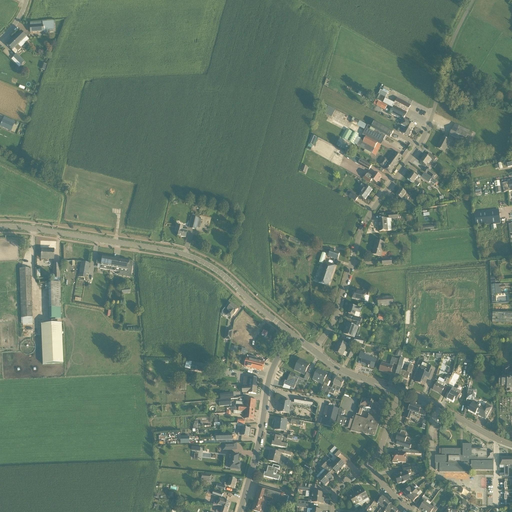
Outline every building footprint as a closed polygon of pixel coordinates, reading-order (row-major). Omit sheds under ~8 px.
[(54,30),(53,21),(30,23),(30,33),(43,32),(43,31),(54,30)] [(21,49),(21,48),(20,48),(25,43),(23,40),(26,37),(27,36),(25,33),(23,34),(20,31),(12,40),(17,45),(21,49)] [(12,40),(6,45),(10,49),(12,51),(14,53),(17,51),(18,51),(21,49),(17,45),(12,40)] [(13,57),(21,65),(24,62),(16,54),(13,57)] [(36,79),(38,68),(32,67),(29,77),(36,79)] [(397,99),(394,104),(392,108),(405,115),(410,105),(406,103),(397,99)] [(376,106),(386,110),(388,106),(378,101),(376,106)] [(324,105),(320,112),(325,114),(328,108),(328,107),(324,105)] [(392,108),(389,113),(398,118),(403,120),(405,115),(392,108)] [(353,118),(350,123),(357,126),(359,122),(353,118)] [(2,120),(0,125),(0,126),(11,132),(14,125),(2,120)] [(405,128),(411,132),(415,126),(408,122),(404,120),(403,122),(400,120),(398,124),(401,126),(405,128)] [(360,121),(358,126),(365,129),(367,124),(360,121)] [(386,136),(390,138),(394,132),(375,121),(372,127),(371,128),(386,136)] [(408,137),(411,132),(405,128),(404,130),(399,127),(397,131),(402,133),(402,134),(408,137)] [(468,144),(472,136),(453,127),(449,135),(454,137),(464,142),(468,144)] [(352,131),(347,141),(354,144),(359,134),(352,131)] [(311,135),(308,144),(313,146),(317,138),(311,135)] [(362,136),(357,146),(360,147),(367,151),(366,153),(369,155),(370,153),(375,156),(378,149),(380,146),(362,136)] [(450,141),(447,140),(442,137),(437,148),(444,152),(450,141)] [(456,140),(452,148),(458,150),(462,142),(456,140)] [(391,156),(392,157),(389,162),(385,159),(380,165),(383,167),(385,167),(384,169),(390,173),(402,156),(396,152),(393,156),(392,155),(391,156)] [(433,156),(429,153),(427,157),(425,155),(420,162),(426,166),(429,168),(431,165),(436,158),(433,156)] [(357,158),(354,162),(369,170),(371,166),(357,158)] [(301,165),(299,171),(305,174),(308,167),(301,165)] [(436,175),(428,169),(425,173),(435,180),(437,176),(436,175)] [(372,180),(373,180),(377,183),(381,177),(377,174),(375,173),(372,176),(368,173),(366,174),(363,178),(370,184),(372,180)] [(437,182),(424,173),(421,177),(429,183),(430,181),(435,185),(437,182)] [(417,177),(412,174),(407,180),(413,183),(417,186),(419,183),(415,180),(417,177)] [(511,181),(502,183),(504,192),(511,190),(511,181)] [(368,187),(363,184),(360,187),(364,189),(360,196),(365,199),(372,190),(368,187)] [(410,196),(404,192),(400,189),(396,195),(401,199),(404,196),(407,199),(410,196)] [(358,197),(348,190),(346,194),(355,201),(358,197)] [(408,205),(400,200),(398,204),(405,209),(408,211),(408,210),(409,211),(413,206),(410,204),(409,206),(408,205)] [(473,213),(471,214),(473,226),(476,226),(500,223),(499,211),(499,210),(474,212),(474,213),(473,213)] [(379,232),(384,231),(387,231),(391,231),(391,222),(392,222),(391,218),(397,218),(397,214),(388,215),(389,219),(386,219),(378,219),(379,232)] [(190,223),(189,228),(196,230),(196,227),(199,228),(201,220),(198,219),(199,216),(193,215),(192,217),(191,217),(190,223)] [(185,238),(186,233),(187,229),(176,226),(175,232),(178,233),(178,236),(185,238)] [(384,243),(376,241),(372,254),(381,257),(384,243)] [(41,254),(41,259),(53,260),(53,256),(54,251),(54,249),(46,248),(46,249),(41,249),(41,254)] [(339,253),(330,250),(328,257),(337,260),(339,253)] [(97,256),(96,265),(100,265),(100,269),(107,270),(110,271),(111,267),(113,258),(102,256),(102,257),(97,256)] [(111,267),(110,271),(113,271),(120,272),(120,271),(127,273),(127,270),(128,266),(132,267),(133,262),(129,261),(115,259),(113,258),(111,267)] [(81,262),(79,273),(87,274),(89,263),(81,262)] [(334,266),(325,263),(318,283),(327,286),(334,266)] [(21,318),(32,318),(31,269),(20,269),(21,318)] [(61,319),(60,283),(48,283),(49,319),(61,319)] [(496,285),(495,285),(491,285),(491,295),(499,294),(498,285),(496,285)] [(368,291),(363,290),(363,293),(354,291),(352,299),(364,301),(366,296),(368,296),(369,291),(368,291)] [(393,305),(393,297),(377,298),(378,306),(393,305)] [(229,304),(225,308),(228,310),(226,312),(229,315),(228,315),(231,318),(234,314),(234,315),(235,314),(238,310),(231,305),(229,304)] [(361,309),(355,307),(350,306),(348,314),(354,316),(355,312),(360,313),(361,309)] [(511,313),(492,313),(492,323),(511,323),(511,313)] [(347,323),(343,334),(348,335),(352,337),(354,331),(356,332),(357,327),(351,325),(347,323)] [(51,324),(41,324),(43,364),(63,363),(61,324),(57,324),(51,324)] [(338,346),(335,352),(342,355),(344,351),(347,344),(343,343),(338,341),(337,345),(336,345),(338,346)] [(376,360),(364,356),(365,353),(361,352),(359,358),(362,359),(361,364),(372,367),(373,363),(375,364),(376,360)] [(244,367),(263,371),(265,363),(256,360),(257,358),(247,356),(244,367)] [(400,357),(395,374),(399,375),(400,372),(401,370),(404,359),(401,358),(400,357)] [(390,365),(382,363),(379,371),(390,374),(393,366),(393,364),(397,365),(398,360),(392,358),(390,365)] [(299,360),(294,370),(298,372),(304,375),(305,373),(306,370),(309,366),(309,364),(303,361),(299,360)] [(196,363),(194,371),(208,374),(209,366),(196,363)] [(399,375),(398,377),(407,380),(409,375),(409,373),(411,373),(411,371),(413,366),(409,365),(408,369),(407,372),(405,371),(401,370),(400,372),(399,375)] [(430,380),(432,376),(432,374),(435,369),(428,366),(427,368),(421,366),(419,371),(415,382),(424,386),(427,379),(430,380)] [(511,372),(508,373),(509,368),(503,368),(502,378),(499,378),(499,385),(502,385),(502,386),(507,387),(507,392),(511,392),(511,372)] [(316,374),(313,380),(317,382),(322,384),(323,383),(324,380),(326,376),(327,374),(321,371),(318,369),(316,374)] [(287,381),(285,381),(283,384),(288,386),(294,389),(295,385),(294,384),(296,379),(298,379),(299,377),(297,376),(297,375),(295,374),(291,373),(289,375),(287,381)] [(441,394),(443,390),(444,388),(443,387),(445,385),(448,386),(451,377),(447,376),(445,382),(444,382),(443,384),(438,381),(436,384),(433,390),(441,394)] [(456,380),(454,379),(455,377),(453,376),(452,378),(448,386),(452,388),(456,380)] [(243,385),(257,386),(258,379),(253,378),(244,377),(243,385)] [(330,396),(328,395),(329,393),(333,395),(335,391),(339,392),(344,382),(336,378),(333,384),(332,388),(328,387),(324,395),(323,397),(327,398),(329,398),(330,396)] [(243,385),(243,386),(242,386),(242,388),(242,393),(243,393),(243,395),(249,395),(249,393),(256,394),(257,386),(243,385)] [(450,393),(447,399),(453,403),(454,401),(456,402),(461,392),(460,392),(455,389),(454,391),(452,390),(450,393)] [(334,428),(351,432),(374,437),(375,437),(385,406),(386,402),(379,399),(378,404),(373,402),(374,402),(369,400),(369,401),(363,399),(360,406),(359,406),(357,410),(356,413),(361,415),(362,411),(369,413),(367,420),(356,416),(356,417),(354,416),(353,420),(338,416),(337,421),(336,425),(335,425),(334,428)] [(233,408),(234,408),(254,410),(255,401),(247,400),(247,401),(244,400),(244,401),(243,401),(243,402),(236,402),(236,405),(233,404),(233,408)] [(291,402),(286,401),(281,400),(279,412),(289,414),(291,402)] [(485,419),(488,415),(492,407),(486,404),(484,407),(473,401),(472,403),(468,402),(467,407),(469,408),(468,411),(475,415),(476,413),(478,414),(478,415),(485,419)] [(421,406),(411,403),(406,418),(409,419),(411,415),(412,415),(413,412),(415,413),(414,416),(418,417),(418,414),(419,414),(425,416),(425,411),(420,409),(421,406)] [(335,425),(334,425),(338,409),(325,406),(321,425),(334,428),(335,425)] [(253,420),(254,410),(234,408),(233,408),(231,407),(230,410),(234,411),(233,414),(242,415),(242,413),(245,413),(245,419),(253,420)] [(287,421),(281,420),(276,419),(274,430),(286,431),(287,421)] [(250,429),(245,428),(243,428),(242,433),(238,432),(238,435),(241,436),(248,437),(250,429)] [(396,440),(395,441),(397,442),(396,445),(401,446),(410,450),(411,444),(405,442),(407,437),(405,437),(406,432),(401,431),(400,435),(398,434),(397,435),(396,436),(396,438),(396,439),(396,440)] [(272,441),(272,445),(286,448),(287,444),(282,443),(283,437),(275,435),(274,442),(273,441),(272,441)] [(435,456),(435,464),(435,470),(439,470),(439,473),(469,473),(469,470),(493,471),(493,458),(494,452),(487,452),(487,450),(475,450),(475,449),(471,449),(471,444),(471,445),(463,445),(463,444),(463,450),(460,450),(460,449),(442,449),(442,456),(435,456)] [(337,449),(335,452),(333,454),(337,458),(341,453),(337,449)] [(269,457),(268,461),(272,462),(278,464),(278,465),(286,467),(287,463),(279,461),(280,460),(281,453),(280,453),(277,452),(272,451),(270,450),(269,457)] [(392,463),(398,463),(398,462),(405,463),(406,454),(410,454),(411,451),(404,450),(404,453),(393,452),(392,462),(393,462),(392,463)] [(229,455),(229,462),(231,462),(230,469),(240,470),(240,465),(240,462),(238,462),(239,456),(229,455)] [(511,457),(500,458),(500,465),(504,465),(504,468),(504,474),(504,476),(509,476),(509,474),(509,465),(511,465),(511,457)] [(338,458),(334,463),(341,470),(345,465),(338,458)] [(333,470),(337,474),(341,470),(334,463),(332,461),(330,459),(328,462),(330,463),(331,465),(330,467),(333,470)] [(264,472),(263,476),(268,478),(278,480),(281,481),(282,477),(279,477),(279,476),(276,475),(277,469),(279,470),(280,467),(278,466),(273,465),(272,468),(268,466),(266,473),(264,472)] [(399,475),(395,477),(396,479),(395,479),(395,480),(395,481),(396,481),(396,482),(397,482),(398,484),(402,483),(402,484),(406,482),(406,481),(410,479),(409,474),(410,474),(410,471),(411,471),(410,466),(407,466),(402,467),(403,471),(405,471),(405,473),(402,474),(401,474),(399,475),(399,474),(399,475)] [(322,475),(329,482),(333,478),(330,474),(326,471),(322,475)] [(325,486),(329,482),(322,475),(318,480),(321,483),(325,486)] [(230,487),(234,488),(237,480),(232,479),(230,478),(226,478),(225,482),(224,485),(228,486),(228,487),(230,487)] [(407,499),(416,490),(414,488),(410,485),(401,490),(404,493),(406,496),(405,497),(407,499)] [(258,511),(263,511),(266,501),(281,506),(284,493),(270,490),(259,486),(252,510),(258,511)] [(418,488),(416,490),(407,499),(409,501),(410,500),(416,505),(419,500),(420,498),(418,497),(417,495),(419,493),(418,493),(420,491),(418,488)] [(358,491),(363,500),(368,498),(363,489),(362,490),(361,489),(358,491)] [(354,494),(359,503),(360,506),(365,503),(363,500),(358,491),(355,493),(355,494),(354,494)] [(354,494),(352,495),(349,497),(354,506),(359,503),(354,494)] [(374,501),(377,504),(380,506),(385,499),(382,497),(381,498),(378,495),(375,499),(374,501)] [(311,506),(311,503),(323,504),(324,498),(322,498),(309,497),(308,502),(298,501),(298,504),(311,506)] [(419,509),(422,511),(424,511),(429,505),(431,503),(427,500),(427,501),(423,498),(419,504),(421,506),(419,509)] [(219,506),(228,509),(230,502),(225,501),(224,500),(220,499),(219,500),(216,499),(213,505),(219,506)] [(381,507),(386,510),(390,505),(391,503),(385,499),(380,506),(381,507)]
